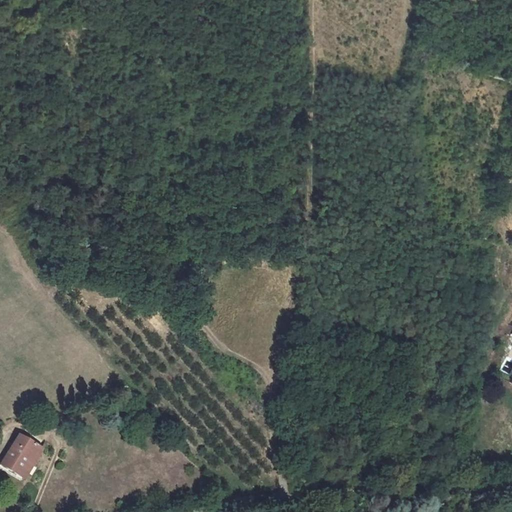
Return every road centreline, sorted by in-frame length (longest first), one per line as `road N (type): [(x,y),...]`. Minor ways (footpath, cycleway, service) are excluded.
road 1 (track): [(310,0),(306,242),(275,419),(287,498)]
road 2 (track): [(511,499),(287,498),(291,511)]
